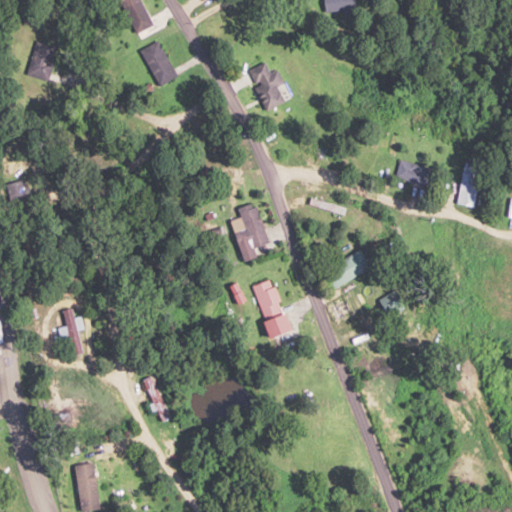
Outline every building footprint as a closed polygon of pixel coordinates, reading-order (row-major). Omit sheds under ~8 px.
[(150,23),(138,0),(116,0),(133,32),(150,23)] [(321,0),(321,13),(351,13),(350,0),(321,0)] [(137,49),(156,84),(174,74),(155,39),(137,49)] [(57,47),(37,40),(26,74),(46,80),(57,47)] [(247,71),(265,110),(285,101),(266,62),(247,71)] [(452,202),(470,206),(480,161),(462,157),(452,202)] [(431,169),(400,158),(394,176),(425,187),(431,169)] [(8,181),(10,208),(27,207),(25,179),(8,181)] [(241,229),(229,232),(233,248),(263,240),(254,202),(235,207),(241,229)] [(368,264),(356,247),(321,272),(333,289),(368,264)] [(280,314),(267,277),(248,284),(261,321),(280,314)] [(77,315),(70,316),(69,307),(60,309),(67,356),(79,354),(76,330),(80,329),(77,315)]
